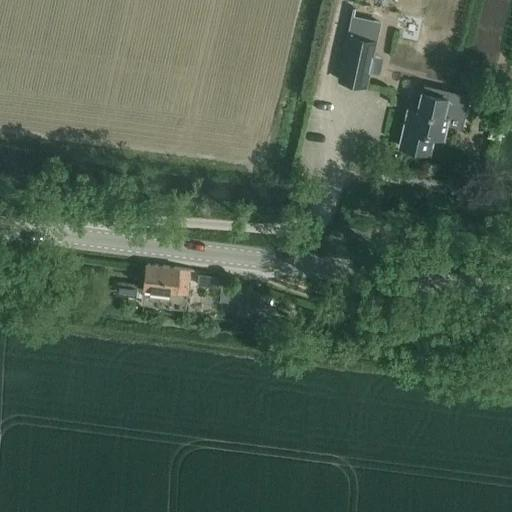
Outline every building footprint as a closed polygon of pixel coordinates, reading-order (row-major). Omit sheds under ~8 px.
[(366,86),(370,71),(380,74),(383,58),(373,56),(377,40),(381,21),(354,15),(355,8),(353,7),(337,79),(366,86)] [(399,146),(430,153),(434,135),(443,137),(446,124),(462,128),(469,95),(423,85),(418,110),(408,108),(399,146)] [(190,269),(146,264),(142,303),(186,308),(190,269)] [(216,287),(217,274),(199,272),(198,285),(216,287)] [(127,282),(125,295),(136,296),(137,286),(137,283),(127,282)] [(237,302),(238,289),(221,287),(220,300),(237,302)]
